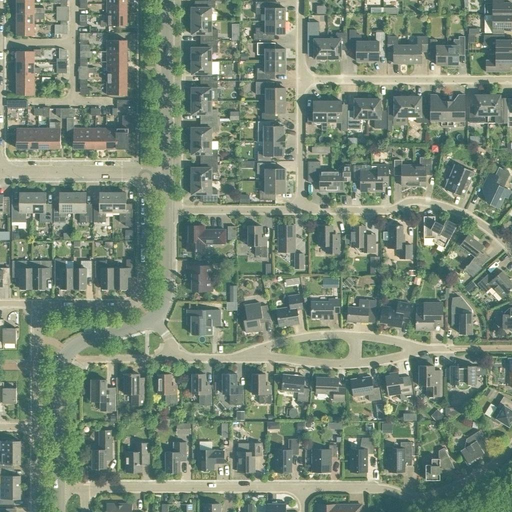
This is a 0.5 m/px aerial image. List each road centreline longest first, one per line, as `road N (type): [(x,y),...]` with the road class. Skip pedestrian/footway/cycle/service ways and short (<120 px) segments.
road 1 (tertiary): [(152,317),(81,342),(61,362),(59,488)]
road 2 (residential): [(300,211),(432,203),(478,221),(511,251)]
road 3 (residential): [(144,174),(142,297),(122,308),(42,313)]
road 4 (residential): [(511,446),(480,472),(424,498),(303,488)]
road 5 (residential): [(303,488),(85,488)]
road 6 (residential): [(511,79),(301,79)]
road 7 (tertiary): [(167,0),(167,175)]
road 8 (residential): [(144,174),(0,172)]
road 9 (residential): [(167,210),(300,211)]
road 10 (residential): [(301,79),(300,211)]
